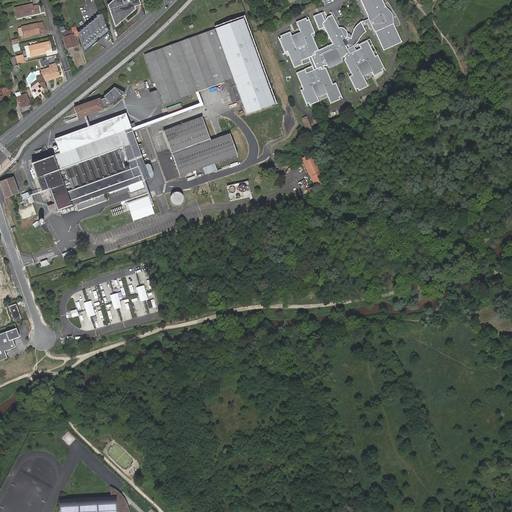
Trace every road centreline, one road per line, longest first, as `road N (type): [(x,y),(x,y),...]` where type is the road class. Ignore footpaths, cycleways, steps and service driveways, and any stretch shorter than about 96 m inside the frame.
road 1 (tertiary): [(0,145),(170,0)]
road 2 (residential): [(0,216),(43,337)]
